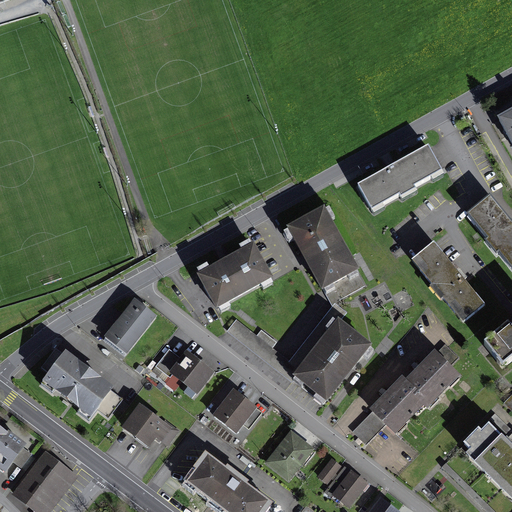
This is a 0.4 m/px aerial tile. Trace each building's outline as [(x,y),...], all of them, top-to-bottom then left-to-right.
[(511,108),(497,118),(511,143),(511,108)] [(429,144),(357,185),(371,211),(399,195),(401,198),(418,188),(416,186),(443,171),(429,144)] [(511,220),(490,194),(467,213),(487,237),(484,239),(496,253),(498,252),(511,268),(511,220)] [(325,205),(286,226),(322,291),(324,290),(358,270),(359,269),(325,205)] [(254,242),(197,274),(216,309),(274,278),(254,242)] [(434,242),(412,259),(432,284),(430,286),(441,300),(443,298),(463,323),(486,305),(434,242)] [(280,355),(236,321),(227,332),(272,366),(293,383),(295,377),(293,376),(338,318),(341,321),(347,313),(335,304),(367,286),(358,270),(324,290),(332,306),(289,362),(280,355)] [(157,317),(135,299),(104,337),(127,355),(157,317)] [(341,321),(338,318),(293,376),(295,377),(327,402),(372,345),(341,321)] [(511,325),(509,322),(484,342),(503,366),(511,358),(511,325)] [(445,345),(438,353),(451,366),(459,358),(445,345)] [(111,392),(115,387),(65,350),(62,354),(56,349),(41,369),(49,374),(43,382),(92,418),(97,411),(109,420),(123,400),(111,392)] [(215,373),(187,351),(180,359),(170,350),(156,367),(170,378),(172,375),(198,395),(215,373)] [(403,376),(370,409),(372,412),(386,425),(395,435),(424,406),(427,409),(460,375),(451,366),(438,353),(435,350),(407,380),(403,376)] [(258,408),(233,389),(213,416),(237,435),(244,426),(249,430),(262,413),(257,409),(258,408)] [(511,394),(503,404),(511,412),(511,394)] [(165,423),(139,404),(121,428),(149,449),(156,439),(168,448),(169,448),(181,432),(166,421),(165,423)] [(386,425),(372,412),(353,433),(367,446),(386,425)] [(479,427),(464,443),(469,449),(466,454),(511,499),(511,430),(495,414),(485,425),(486,426),(482,430),(479,427)] [(0,424),(0,469),(6,474),(14,463),(21,469),(33,455),(24,448),(27,444),(0,424)] [(315,450),(291,431),(266,463),(289,482),(303,464),(305,466),(315,453),(314,452),(315,450)] [(12,495),(33,511),(51,511),(78,477),(45,452),(12,495)] [(196,470),(186,483),(225,511),(266,511),(273,503),(247,483),(249,481),(228,465),(226,467),(206,452),(193,467),(196,470)] [(341,467),(332,459),(318,477),(327,485),(341,467)] [(369,484),(351,470),(351,471),(345,467),(338,476),(334,481),(324,493),(339,504),(340,502),(349,508),(369,484)] [(399,511),(381,497),(369,511),(399,511)]
